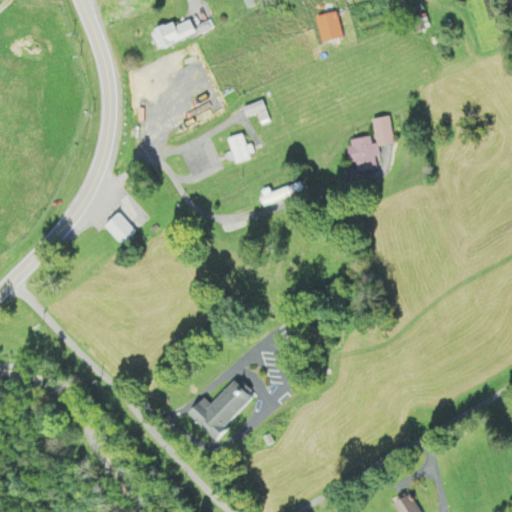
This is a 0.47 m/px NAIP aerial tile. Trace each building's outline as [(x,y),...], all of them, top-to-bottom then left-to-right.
[(153,33),(163,50),(197,35),(190,23),(179,30),(175,24),(153,33)] [(210,61),(220,76),(242,66),(233,50),(210,61)] [(158,97),(166,92),(169,99),(178,96),(188,114),(169,127),(154,108),(159,103),(158,97)] [(243,110),(261,102),(270,123),(262,125),(257,116),(248,119),(243,110)] [(392,145),(388,117),(370,120),(372,137),(348,140),(353,173),(377,170),(374,147),(392,145)] [(229,140),(232,152),(226,155),(229,163),(235,162),(237,167),(252,162),(250,156),(255,154),(253,146),(248,148),(242,134),(229,140)] [(107,229),(120,215),(135,233),(122,245),(107,229)] [(0,350),(10,341),(0,330),(0,350)] [(207,399),(192,414),(226,444),(237,433),(232,426),(256,399),(237,382),(215,408),(207,399)] [(390,511),(411,511),(406,496),(387,503),(390,511)]
